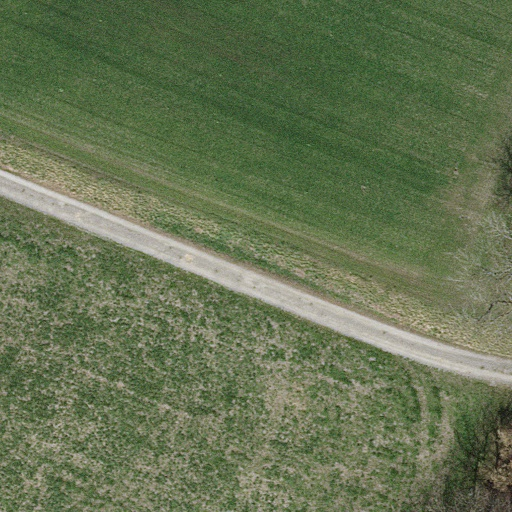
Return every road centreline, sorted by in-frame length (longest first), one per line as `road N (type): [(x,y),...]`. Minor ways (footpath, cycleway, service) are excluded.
road 1 (track): [(0,184),(511,377)]
road 2 (track): [(503,378),(456,511)]
